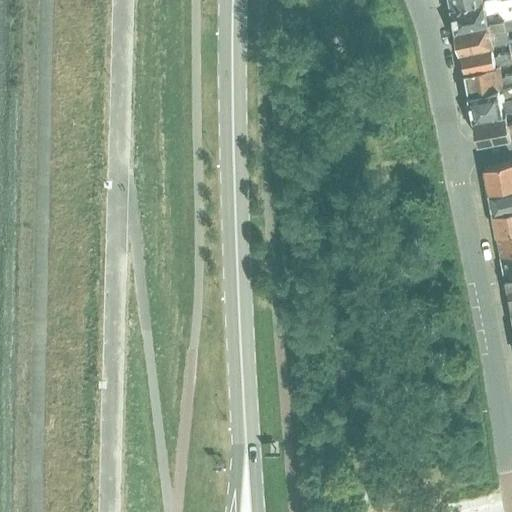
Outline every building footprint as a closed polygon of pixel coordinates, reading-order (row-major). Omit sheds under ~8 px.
[(472,0),(452,4),(456,26),(505,17),(501,0),(472,0)] [(511,0),(501,0),(505,17),(505,18),(508,18),(511,16),(511,0)] [(456,26),(461,49),(492,43),(509,39),(505,18),(505,17),(456,26)] [(461,49),(465,71),(500,64),(511,61),(511,53),(511,51),(494,54),(493,47),(492,43),(461,49)] [(465,71),(470,93),(499,87),(511,83),(511,73),(506,74),(506,76),(502,77),(500,64),(465,71)] [(470,93),(474,116),(507,110),(511,108),(511,97),(505,99),(506,102),(502,103),(499,87),(470,93)] [(511,108),(507,110),(474,116),(479,140),(511,134),(511,133),(511,108)] [(511,160),(484,166),(489,191),(511,186),(511,160)] [(511,186),(489,191),(493,212),(511,208),(511,186)] [(511,208),(493,212),(497,233),(511,230),(511,208)] [(511,230),(497,233),(502,254),(511,252),(511,230)] [(511,252),(502,254),(506,277),(511,276),(511,252)]
